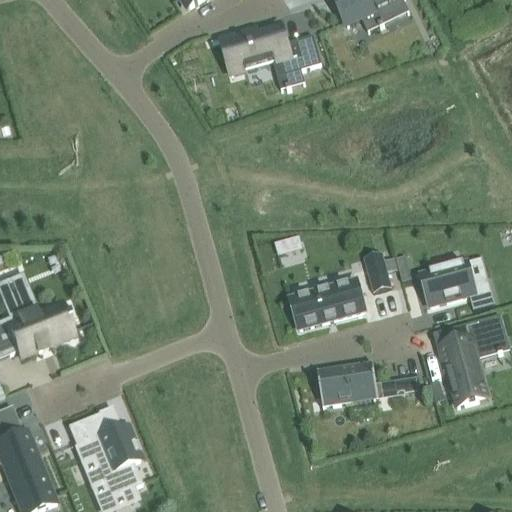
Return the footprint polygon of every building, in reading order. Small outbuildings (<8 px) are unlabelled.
[(182,0),(190,11),(207,0),(182,0)] [(406,2),(404,0),(333,0),(334,1),(336,5),(348,30),(390,10),(394,19),(407,13),(403,4),(406,2)] [(283,37),(281,33),(272,36),(270,29),(222,42),(223,44),(231,76),(233,75),(273,63),(274,67),(278,80),(292,76),(292,77),(322,68),(314,42),(312,42),(301,46),(286,50),(286,47),(283,37)] [(277,247),(276,247),(276,248),(279,259),(286,257),(283,245),(277,247)] [(368,269),(367,270),(370,282),(374,297),(392,292),(385,265),(382,266),(368,269)] [(467,265),(421,278),(428,303),(433,302),(434,308),(430,309),(430,311),(470,300),(474,314),(495,308),(488,283),(473,287),(467,265)] [(409,272),(399,274),(402,286),(412,283),(409,272)] [(365,316),(357,285),(291,303),(299,334),(365,316)] [(0,362),(18,355),(21,361),(37,355),(38,357),(50,352),(49,350),(53,348),(72,341),(74,340),(69,327),(71,326),(69,321),(67,322),(61,309),(38,318),(29,295),(17,300),(16,300),(4,305),(10,320),(0,324),(0,362)] [(455,347),(441,351),(447,371),(447,373),(457,411),(480,405),(489,402),(485,389),(477,361),(491,357),(488,348),(487,345),(487,343),(505,338),(500,319),(451,333),(455,347)] [(378,401),(372,366),(317,375),(322,410),(378,401)] [(416,382),(396,385),(396,386),(398,398),(418,395),(416,382)] [(100,418),(68,431),(76,451),(91,446),(95,457),(92,458),(110,502),(143,489),(134,467),(140,465),(126,430),(107,437),(100,418)] [(0,431),(0,462),(20,511),(45,511),(57,507),(27,434),(5,443),(0,431)]
